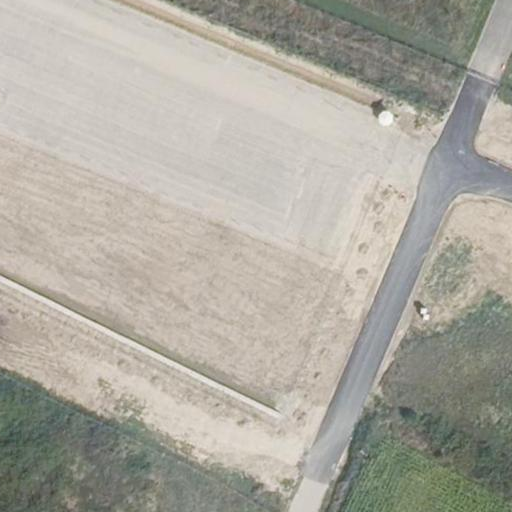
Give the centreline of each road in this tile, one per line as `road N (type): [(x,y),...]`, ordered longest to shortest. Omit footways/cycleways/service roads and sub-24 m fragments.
road 1 (unknown): [(442,190),(22,0)]
road 2 (unclassified): [(304,511),(454,161)]
road 3 (unclassified): [(454,161),(511,15)]
